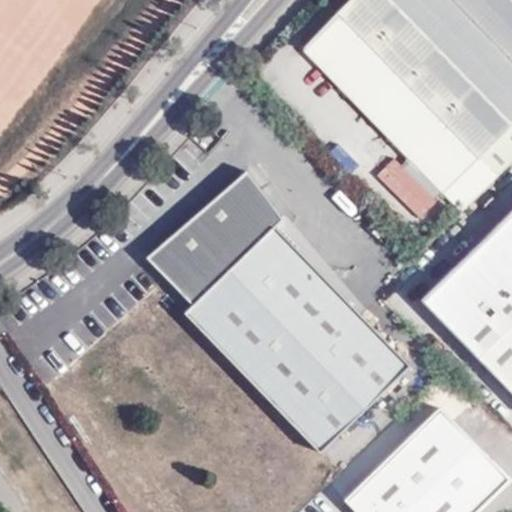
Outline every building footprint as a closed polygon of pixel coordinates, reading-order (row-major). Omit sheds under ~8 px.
[(460,215),(511,164),(511,0),(352,0),(303,49),(460,215)] [(343,145),(332,153),(348,176),(359,168),(343,145)] [(249,171),(149,258),(196,306),(188,314),(323,453),(413,365),(362,313),(277,226),(287,217),(249,171)] [(511,210),(422,298),(511,391),(511,210)] [(277,226),(362,313),(367,308),(290,214),(287,217),(277,226)] [(441,407),(345,498),(358,511),(476,511),(510,480),(441,407)]
